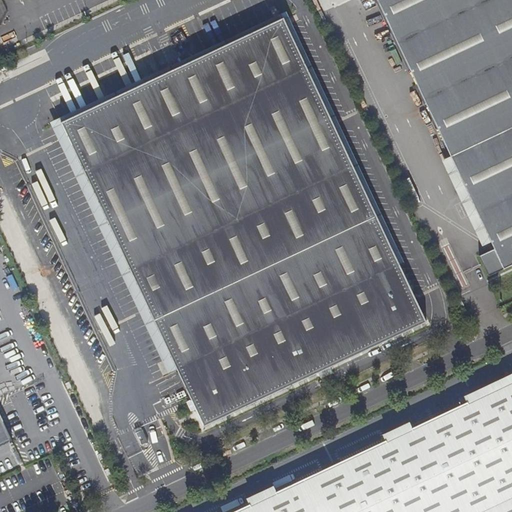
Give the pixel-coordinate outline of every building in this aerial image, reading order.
[(511,267),(511,0),(375,0),(494,250),(479,258),(488,279),(511,267)] [(204,428),(426,324),(284,20),(62,124),(204,428)] [(463,327),(472,322),(470,317),(460,322),(463,327)] [(511,511),(511,382),(495,390),(495,392),(470,404),(469,403),(413,430),(414,431),(390,442),(389,441),(276,494),(276,496),(251,508),(250,506),(238,511),(511,511)] [(0,413),(0,446),(13,440),(0,413)]
